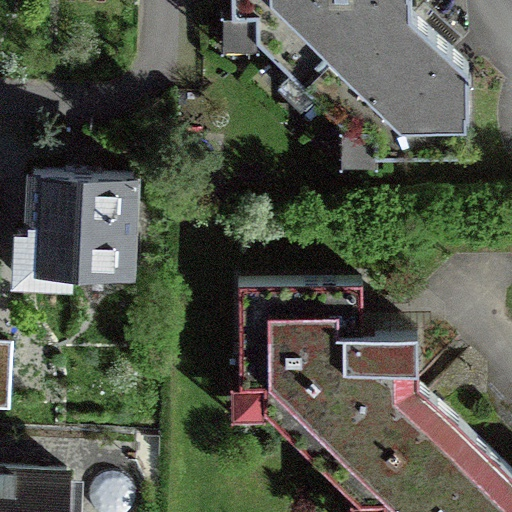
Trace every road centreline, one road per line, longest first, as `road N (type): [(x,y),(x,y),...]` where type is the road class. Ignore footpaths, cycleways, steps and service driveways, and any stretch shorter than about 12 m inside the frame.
road 1 (residential): [(165,0),(163,61),(120,105)]
road 2 (residential): [(120,105),(0,98)]
